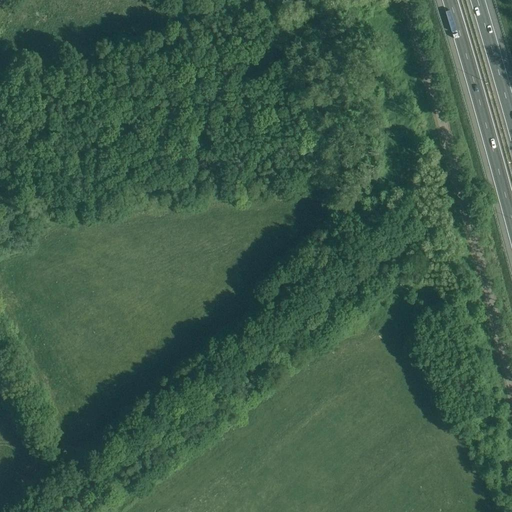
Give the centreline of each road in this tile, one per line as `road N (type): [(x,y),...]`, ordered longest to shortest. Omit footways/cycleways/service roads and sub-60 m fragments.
road 1 (unclassified): [(412,0),(511,353)]
road 2 (motorway): [(448,0),(511,237)]
road 3 (motorway): [(511,124),(476,0)]
